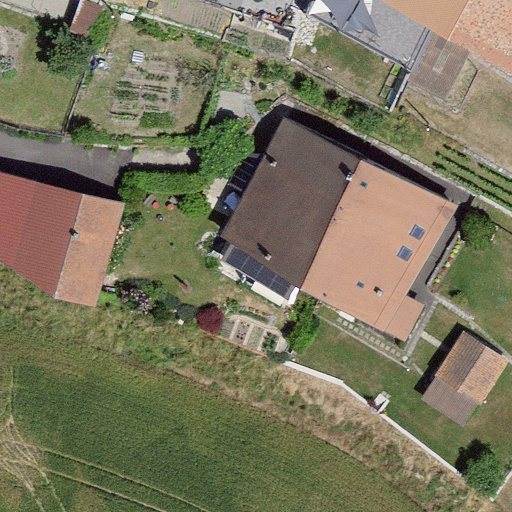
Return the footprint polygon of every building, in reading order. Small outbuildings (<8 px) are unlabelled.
[(418,88),(467,0),(313,0),(302,20),(418,88)] [(480,55),(511,69),(511,0),(467,0),(418,88),(452,102),(480,55)] [(363,163),(287,122),(217,245),(299,292),(363,163)] [(453,213),(363,163),(299,292),(401,350),(425,308),(409,293),(453,213)] [(0,179),(0,264),(59,297),(97,306),(121,212),(0,179)] [(463,348),(425,405),(464,431),(501,373),(463,348)]
